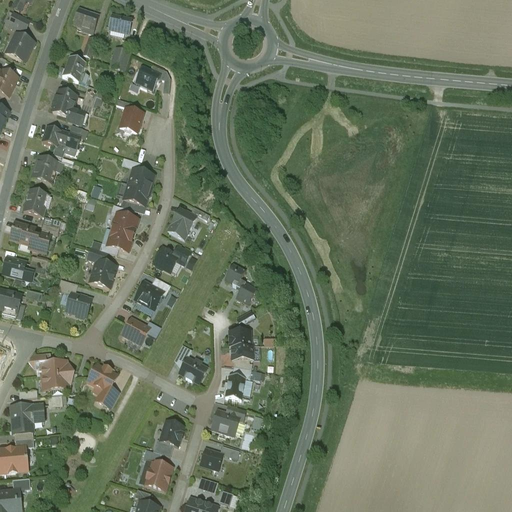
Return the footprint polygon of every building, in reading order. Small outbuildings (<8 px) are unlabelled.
[(26,0),(17,0),(14,8),(21,12),(26,0)] [(98,18),(87,15),(85,18),(77,16),(73,28),(81,30),(80,33),(88,35),(89,33),(93,34),(98,18)] [(13,16),(10,22),(16,26),(17,26),(20,19),(13,16)] [(132,22),(111,18),(108,31),(129,36),(132,22)] [(30,24),(20,19),(17,26),(16,26),(14,29),(24,34),(30,24)] [(34,45),(15,36),(12,43),(15,44),(8,57),(24,64),(34,45)] [(96,43),(88,41),(84,52),(92,55),(96,43)] [(92,55),(84,52),(82,58),(90,61),(92,55)] [(127,55),(116,52),(110,69),(122,73),(127,55)] [(86,66),(69,60),(64,72),(60,71),(58,76),(62,78),(62,79),(78,86),(78,85),(85,88),(88,79),(82,76),(86,66)] [(161,78),(142,69),(134,86),(140,89),(140,90),(146,93),(147,92),(153,95),(159,83),(161,78)] [(0,76),(0,95),(8,100),(17,81),(1,73),(0,76)] [(166,75),(163,73),(161,78),(159,83),(164,83),(170,84),(170,83),(166,75)] [(100,88),(89,85),(85,96),(96,100),(100,88)] [(76,99),(59,94),(57,100),(55,100),(53,107),(54,107),(52,115),(68,120),(69,120),(72,113),(76,99)] [(96,100),(85,96),(82,106),(92,110),(96,100)] [(129,106),(117,102),(116,108),(125,111),(127,112),(129,106)] [(9,115),(0,110),(0,126),(3,128),(9,115)] [(127,112),(125,111),(119,131),(124,132),(124,135),(129,137),(131,135),(137,136),(143,117),(127,112)] [(85,117),(72,113),(69,120),(68,120),(67,123),(81,128),(82,127),(81,126),(84,118),(85,117)] [(82,131),(72,128),(68,137),(79,140),(82,131)] [(61,135),(48,130),(43,145),(55,149),(56,150),(61,135)] [(61,135),(56,150),(55,149),(52,157),(62,161),(67,148),(76,151),(80,141),(79,140),(68,137),(65,136),(61,135)] [(52,157),(51,157),(49,163),(58,166),(60,167),(62,161),(52,157)] [(49,163),(40,160),(38,168),(37,168),(32,181),(49,187),(53,174),(55,175),(58,166),(49,163)] [(154,178),(133,172),(128,187),(150,194),(152,190),(151,187),(154,178)] [(150,194),(128,187),(123,203),(144,209),(147,201),(149,198),(150,194)] [(39,195),(30,193),(23,215),(42,220),(44,212),(43,211),(46,198),(39,196),(39,195)] [(144,209),(123,203),(121,210),(130,213),(144,217),(146,210),(144,209)] [(121,210),(113,208),(111,215),(117,217),(117,216),(128,220),(130,213),(121,210)] [(204,215),(194,210),(191,215),(201,221),(204,215)] [(195,220),(180,212),(180,211),(167,234),(183,243),(196,220),(195,220)] [(209,218),(204,215),(201,221),(207,223),(209,218)] [(128,220),(117,216),(117,217),(116,220),(113,221),(111,227),(113,230),(112,232),(132,239),(137,222),(128,220)] [(61,225),(44,220),(42,226),(59,231),(61,225)] [(35,232),(15,226),(12,235),(13,236),(11,243),(30,249),(33,238),(35,232)] [(59,231),(42,226),(40,233),(57,238),(59,231)] [(132,239),(112,232),(107,248),(107,249),(118,252),(128,255),(132,239)] [(48,243),(33,238),(30,249),(29,252),(44,257),(48,243)] [(107,248),(101,246),(99,254),(107,256),(116,259),(118,252),(107,249),(107,248)] [(190,256),(178,249),(173,257),(178,260),(176,264),(184,268),(190,256)] [(99,254),(90,251),(87,262),(96,265),(96,264),(104,267),(107,256),(99,254)] [(173,257),(162,251),(154,267),(156,268),(157,271),(161,273),(163,272),(170,276),(176,264),(178,260),(173,257)] [(48,264),(32,259),(29,267),(46,272),(48,264)] [(27,265),(7,260),(2,280),(32,287),(35,276),(25,273),(27,265)] [(104,267),(96,264),(96,265),(90,285),(109,291),(111,283),(112,284),(114,278),(113,278),(116,270),(104,267)] [(246,275),(233,268),(226,280),(229,282),(227,286),(237,292),(240,285),(246,275)] [(171,289),(155,281),(151,289),(164,296),(162,298),(165,300),(171,289)] [(78,288),(61,283),(57,294),(71,298),(71,296),(75,298),(78,288)] [(151,289),(144,285),(135,303),(154,313),(162,298),(164,296),(151,289)] [(245,287),(241,294),(235,304),(248,310),(257,293),(245,287)] [(22,299),(0,293),(0,312),(3,314),(4,311),(17,315),(19,308),(22,299)] [(42,297),(27,293),(25,301),(40,305),(41,304),(44,304),(45,300),(42,299),(42,297)] [(75,298),(71,296),(71,298),(66,315),(76,318),(76,320),(83,322),(84,320),(86,321),(91,303),(75,298)] [(173,310),(178,300),(172,298),(167,307),(173,310)] [(17,315),(4,311),(3,314),(2,318),(15,322),(17,315)] [(252,316),(238,323),(241,330),(255,322),(252,316)] [(146,330),(131,322),(122,339),(140,349),(147,337),(150,332),(146,330)] [(161,331),(149,325),(146,330),(150,332),(147,337),(155,342),(161,331)] [(232,350),(251,349),(251,334),(229,334),(230,350),(232,350)] [(233,365),(254,364),(253,349),(251,349),(232,350),(233,365)] [(45,357),(33,358),(28,366),(34,373),(41,373),(41,366),(51,365),(50,363),(46,363),(45,357)] [(202,367),(194,363),(193,365),(187,362),(179,377),(186,381),(185,382),(191,385),(192,384),(198,388),(206,372),(200,369),(202,367)] [(51,365),(41,366),(41,373),(42,379),(73,376),(68,367),(66,367),(66,364),(51,365)] [(103,372),(97,369),(96,368),(96,369),(88,384),(87,385),(88,385),(103,393),(108,396),(110,392),(116,380),(117,379),(116,379),(110,375),(110,374),(104,371),(103,372)] [(251,374),(233,371),(232,380),(245,382),(249,383),(251,374)] [(253,374),(252,382),(264,384),(266,377),(253,374)] [(73,376),(42,379),(43,393),(69,390),(68,386),(70,386),(73,376)] [(232,380),(229,379),(225,401),(241,404),(245,382),(232,380)] [(108,396),(103,393),(98,404),(97,404),(98,405),(110,411),(118,396),(110,392),(108,396)] [(36,393),(19,395),(19,402),(37,400),(36,393)] [(61,398),(47,400),(48,410),(62,409),(61,398)] [(30,408),(11,410),(11,419),(12,419),(14,436),(13,436),(13,437),(14,437),(32,435),(31,422),(42,421),(42,424),(43,424),(42,408),(30,409),(30,408)] [(246,415),(228,409),(226,417),(239,421),(239,424),(242,425),(246,415)] [(226,417),(217,414),(211,433),(233,440),(239,424),(239,421),(226,417)] [(184,431),(165,425),(159,444),(159,445),(174,449),(177,451),(179,444),(180,445),(183,437),(182,437),(184,431)] [(33,441),(15,443),(15,451),(24,450),(24,451),(34,450),(33,441)] [(174,449),(159,445),(159,444),(157,443),(153,455),(161,458),(170,461),(174,449)] [(15,451),(0,452),(0,475),(26,473),(25,463),(27,462),(27,461),(25,461),(24,451),(24,450),(15,451)] [(239,455),(222,450),(220,457),(222,458),(222,459),(237,463),(239,455)] [(153,455),(145,453),(142,464),(146,465),(151,467),(151,466),(158,468),(161,458),(153,455)] [(220,457),(205,453),(201,468),(218,474),(222,459),(222,458),(220,457)] [(158,468),(151,466),(151,467),(146,465),(140,486),(144,487),(144,488),(164,495),(167,486),(168,486),(170,479),(169,479),(171,471),(163,468),(162,470),(158,468)] [(29,482),(12,483),(13,493),(25,492),(25,493),(30,492),(29,482)] [(216,487),(210,484),(209,484),(202,482),(201,482),(200,486),(199,487),(200,487),(198,491),(198,492),(214,497),(214,496),(215,492),(216,491),(215,491),(217,487),(216,486),(216,487)] [(13,493),(0,494),(0,511),(16,511),(16,504),(16,502),(19,502),(19,496),(25,495),(25,493),(25,492),(13,493)] [(150,497),(137,493),(135,501),(140,503),(140,505),(147,507),(150,497)] [(232,498),(223,495),(222,496),(223,496),(220,506),(219,506),(219,507),(220,507),(228,509),(229,510),(229,509),(232,499),(232,498)] [(190,502),(186,511),(202,511),(204,505),(201,504),(200,505),(190,502)]
